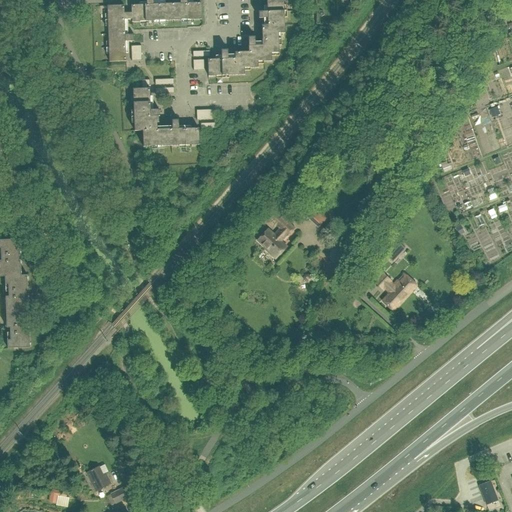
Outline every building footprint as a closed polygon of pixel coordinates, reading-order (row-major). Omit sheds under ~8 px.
[(268,26),(284,25),(283,0),(266,0),(267,6),(268,26)] [(166,4),(167,21),(201,20),(201,3),(166,4)] [(132,22),(167,21),(166,4),(131,6),(131,13),(132,19),(132,22)] [(125,20),(132,19),(131,13),(125,13),(124,6),(107,6),(109,62),(126,62),(125,35),(125,20)] [(257,46),(258,62),(272,62),(271,54),(279,54),(278,34),(285,34),(284,25),(268,26),(261,26),(262,40),(262,46),(257,46)] [(258,68),(258,62),(257,46),(248,47),(249,53),(235,53),(235,59),(207,60),(208,77),(244,75),(244,69),(258,68)] [(133,89),(134,132),(143,131),(157,130),(157,123),(159,123),(158,117),(159,117),(159,110),(150,110),(150,89),(147,89),(142,89),(133,89)] [(493,104),(487,106),(489,114),(495,113),(493,104)] [(199,129),(191,129),(157,130),(143,131),(143,148),(199,146),(199,129)] [(505,162),(511,160),(507,150),(501,152),(505,162)] [(436,160),(439,168),(447,165),(444,157),(436,160)] [(314,205),(319,209),(324,214),(326,211),(317,202),(314,205)] [(310,219),(319,209),(314,205),(306,215),(310,219)] [(484,208),(488,217),(494,214),(490,206),(484,208)] [(281,217),(275,211),(268,218),(276,226),(279,229),(273,235),(267,229),(256,240),(266,250),(265,251),(272,257),(273,256),(274,258),(285,247),(279,241),(285,235),(286,237),(293,230),(287,224),(290,220),(284,214),(281,217)] [(272,231),(276,226),(268,218),(264,223),(272,231)] [(0,240),(0,277),(5,277),(21,276),(20,240),(0,240)] [(396,241),(388,250),(395,257),(403,248),(396,241)] [(391,281),(382,273),(373,282),(382,291),(385,288),(391,294),(389,296),(388,295),(382,302),(393,311),(417,286),(404,274),(393,286),(390,282),(391,281)] [(5,277),(6,302),(6,307),(6,312),(29,312),(27,275),(21,276),(5,277)] [(29,312),(6,312),(6,318),(7,349),(30,348),(29,312)] [(103,475),(99,467),(87,473),(96,491),(111,484),(106,474),(103,475)] [(498,500),(490,482),(479,486),(486,505),(498,500)] [(116,504),(129,498),(124,488),(111,494),(116,504)] [(52,489),(49,502),(57,503),(58,497),(66,498),(67,492),(52,489)]
